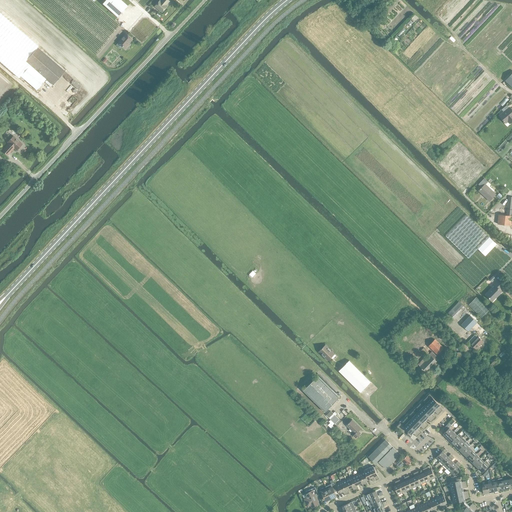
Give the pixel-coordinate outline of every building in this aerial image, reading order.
[(106,0),(103,3),(104,4),(118,17),(128,5),(122,0),(106,0)] [(160,0),(155,6),(162,12),(167,6),(166,5),(169,1),(168,0),(162,0),(161,1),(160,0)] [(65,71),(37,47),(38,46),(0,12),(0,61),(19,78),(20,76),(36,90),(46,78),(53,84),(65,71)] [(121,46),(122,46),(125,48),(125,47),(126,47),(127,46),(128,45),(133,39),(127,34),(119,43),(120,44),(120,45),(121,46)] [(508,120),(510,123),(511,121),(511,110),(510,108),(509,108),(507,105),(501,109),(504,112),(500,116),(503,120),(503,121),(504,121),(505,122),(508,120)] [(8,142),(9,143),(2,150),(7,155),(14,148),(16,150),(22,144),(13,136),(8,142)] [(436,164),(463,190),(486,168),(459,141),(436,164)] [(478,191),(489,201),(496,194),(485,184),(487,182),(484,178),(479,184),(482,187),(478,191)] [(511,196),(508,197),(506,215),(498,214),(498,224),(511,225),(511,215),(511,214),(511,196)] [(469,258),(478,249),(485,256),(496,244),(489,237),(466,215),(446,236),(469,258)] [(489,279),(492,282),(498,275),(496,273),(489,279)] [(499,289),(502,286),(497,280),(494,284),(495,285),(486,295),(492,301),(501,291),(499,289)] [(469,305),(482,318),(489,310),(476,297),(469,305)] [(448,313),(454,318),(465,307),(459,302),(448,313)] [(461,324),(468,331),(479,321),(471,314),(461,324)] [(471,344),(476,349),(483,342),(478,337),(471,344)] [(428,346),(437,354),(443,348),(435,339),(428,346)] [(333,351),(333,350),(332,349),(330,349),(325,345),(319,351),(323,355),(329,360),(334,354),(332,351),(333,351)] [(429,369),(436,361),(430,356),(420,367),(426,373),(429,369)] [(339,371),(360,392),(371,382),(349,360),(339,371)] [(303,390),(325,412),(339,397),(318,376),(303,390)] [(424,421),(426,418),(430,422),(435,417),(431,413),(434,411),(438,415),(442,410),(439,406),(440,405),(433,398),(405,428),(400,423),(396,427),(406,436),(407,434),(410,437),(412,435),(411,434),(412,433),(416,437),(421,432),(417,428),(418,427),(419,426),(423,429),(428,424),(424,421)] [(358,431),(360,428),(352,420),(347,425),(355,433),(353,435),(355,438),(360,433),(358,431)] [(447,438),(453,432),(450,428),(452,426),(449,423),(443,429),(445,432),(443,434),(447,438)] [(447,438),(451,442),(457,435),(453,432),(447,438)] [(451,442),(455,445),(463,437),(459,433),(457,435),(451,442)] [(455,445),(459,449),(467,441),(463,437),(455,445)] [(401,454),(397,450),(397,451),(385,440),(369,457),(376,465),(379,462),(386,469),(393,462),(401,454)] [(459,449),(463,453),(471,445),(467,441),(459,449)] [(463,453),(467,457),(473,451),(474,449),(471,445),(463,453)] [(436,458),(440,462),(446,455),(444,453),(447,451),(445,448),(436,458)] [(467,457),(471,461),(477,454),(473,451),(467,457)] [(440,462),(443,465),(452,456),(451,454),(448,457),(446,455),(440,462)] [(471,461),(474,465),(480,458),(477,454),(471,461)] [(408,465),(413,460),(407,455),(397,465),(401,468),(406,463),(408,465)] [(443,465),(447,469),(453,462),(452,460),(454,458),(452,456),(443,465)] [(474,465),(478,468),(484,462),(480,458),(474,465)] [(484,462),(478,468),(482,472),(490,464),(486,460),(484,462)] [(447,469),(450,472),(460,463),(458,461),(455,464),(453,462),(447,469)] [(450,472),(454,476),(457,473),(461,469),(459,467),(462,465),(460,463),(450,472)] [(376,466),(370,469),(372,475),(376,473),(378,472),(377,469),(378,468),(376,466)] [(427,467),(425,468),(431,480),(435,478),(431,469),(429,470),(427,467)] [(424,473),(422,474),(426,482),(431,480),(425,468),(423,469),(424,473)] [(365,471),(359,474),(365,486),(367,484),(366,482),(365,481),(368,480),(367,477),(365,471)] [(418,471),(416,472),(421,484),(426,482),(422,474),(420,475),(418,471)] [(415,477),(413,478),(417,487),(421,484),(416,472),(413,474),(415,477)] [(376,473),(372,475),(367,477),(368,480),(371,478),(373,482),(379,479),(376,473)] [(359,474),(355,476),(359,484),(361,483),(362,484),(361,484),(362,487),(365,486),(359,474)] [(355,476),(350,478),(356,490),(358,489),(357,486),(356,485),(359,484),(355,476)] [(409,476),(406,477),(412,489),(417,487),(413,478),(411,479),(409,476)] [(405,481),(403,482),(407,491),(412,489),(406,477),(404,478),(405,481)] [(350,478),(345,480),(350,488),(352,487),(353,488),(352,488),(353,491),(356,490),(350,478)] [(345,480),(341,482),(347,494),(349,493),(348,490),(347,490),(350,488),(345,480)] [(400,480),(397,481),(403,493),(407,491),(403,482),(401,483),(400,480)] [(457,481),(451,482),(450,482),(455,503),(464,501),(463,499),(463,495),(462,492),(461,489),(461,485),(460,482),(459,480),(457,481)] [(403,493),(397,481),(395,482),(396,485),(394,487),(398,495),(403,493)] [(347,494),(341,482),(336,484),(340,493),(343,492),(343,493),(344,495),(347,494)] [(334,483),(326,486),(331,498),(337,496),(335,492),(337,491),(334,483)] [(331,498),(326,486),(320,489),(321,490),(318,491),(321,498),(324,497),(326,501),(331,498)] [(311,505),(312,507),(319,504),(316,496),(319,495),(315,487),(312,489),(312,491),(305,494),(307,498),(305,499),(308,506),(311,505)] [(367,495),(369,499),(378,495),(375,491),(367,495)] [(367,500),(369,505),(380,500),(378,495),(369,499),(369,500),(367,500)] [(443,495),(438,497),(444,509),(446,508),(445,504),(447,503),(443,495)] [(438,497),(434,499),(438,507),(440,506),(441,510),(444,509),(438,497)] [(434,499),(429,501),(433,511),(436,511),(437,511),(435,508),(438,507),(434,499)] [(373,508),(373,509),(382,505),(380,500),(369,505),(371,509),(373,508)] [(433,511),(429,501),(425,503),(428,511),(430,511),(433,511)] [(341,507),(343,511),(354,506),(352,502),(341,507)] [(425,503),(420,505),(422,511),(427,511),(428,511),(425,503)]
